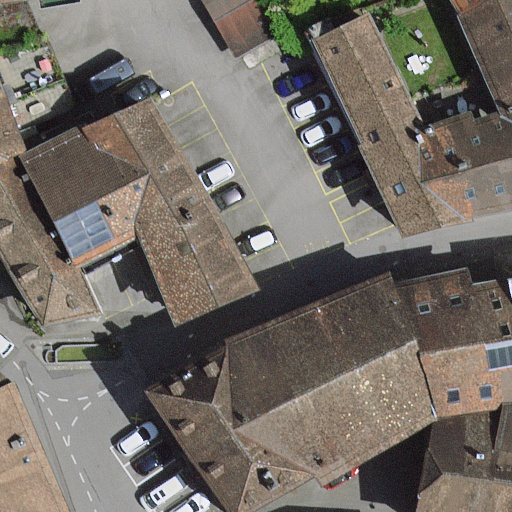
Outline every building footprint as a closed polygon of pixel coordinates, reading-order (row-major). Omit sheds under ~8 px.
[(207,0),(228,44),(270,24),(258,0),(207,0)] [(511,0),(451,0),(497,110),(507,132),(511,130),(511,0)] [(415,134),(424,130),(371,14),(315,40),(369,141),(363,144),(408,232),(451,222),(415,134)] [(0,160),(26,149),(33,146),(0,67),(0,160)] [(33,146),(26,149),(78,262),(144,231),(181,321),(261,286),(157,94),(90,126),(87,121),(33,146)] [(415,134),(451,222),(511,209),(511,130),(507,132),(497,110),(476,118),(474,112),(424,130),(415,134)] [(0,239),(46,323),(100,311),(78,262),(26,149),(0,160),(0,239)] [(511,406),(511,277),(474,283),(469,268),(421,275),(426,310),(417,312),(439,413),(508,407),(511,406)] [(324,483),(439,413),(417,312),(392,274),(233,343),(317,473),(324,483)] [(237,511),(256,511),(317,473),(233,343),(155,389),(237,511)] [(0,393),(19,386),(0,368),(0,393)] [(0,493),(55,470),(19,386),(0,393),(0,493)] [(511,511),(511,406),(508,407),(481,511),(511,511)] [(439,413),(420,511),(481,511),(508,407),(439,413)] [(0,511),(73,511),(55,470),(0,493),(0,511)]
